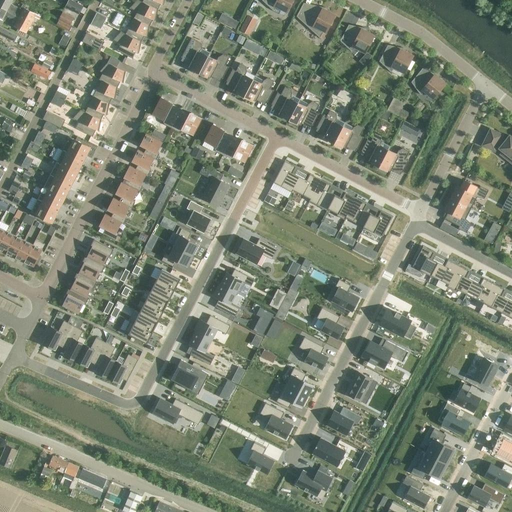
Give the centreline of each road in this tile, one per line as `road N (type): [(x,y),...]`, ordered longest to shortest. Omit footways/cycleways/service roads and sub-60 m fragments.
road 1 (residential): [(13,356),(131,402),(228,230)]
road 2 (residential): [(415,223),(293,457)]
road 3 (residential): [(155,74),(40,293)]
road 4 (residential): [(202,511),(0,425)]
road 5 (residential): [(97,0),(0,190)]
road 6 (residential): [(486,87),(418,31),(358,0)]
road 7 (residential): [(415,207),(277,137)]
road 8 (residential): [(443,511),(511,380)]
road 9 (residential): [(486,87),(428,199),(415,207)]
road 10 (residential): [(277,137),(155,74)]
